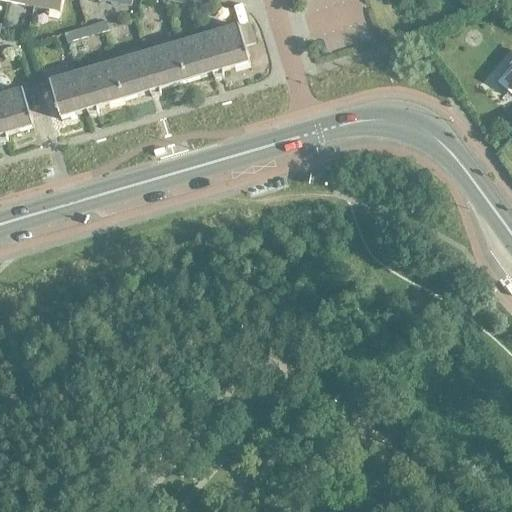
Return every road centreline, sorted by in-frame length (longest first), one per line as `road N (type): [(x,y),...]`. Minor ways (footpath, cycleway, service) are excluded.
road 1 (unclassified): [(0,226),(312,132)]
road 2 (unclassified): [(312,132),(362,120),(398,121),(429,134),(511,237)]
road 3 (residential): [(312,132),(271,0)]
